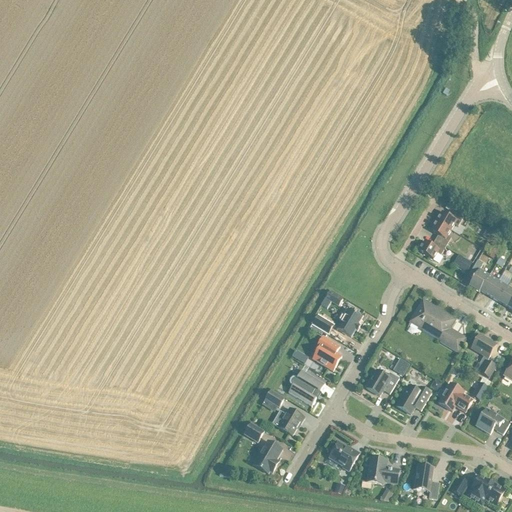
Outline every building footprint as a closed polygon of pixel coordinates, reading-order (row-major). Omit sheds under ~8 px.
[(463,219),(453,213),(450,218),(442,213),(437,223),(451,231),(455,226),(458,228),(463,219)] [(446,248),(451,239),(448,237),(451,231),(437,223),(431,232),(438,237),(435,242),(446,248)] [(446,248),(435,242),(432,247),(425,243),(419,252),(433,261),(439,264),(442,258),(441,257),(446,248)] [(467,273),(472,264),(463,259),(458,268),(467,273)] [(479,294),(480,292),(489,277),(479,271),(483,265),(478,262),(474,268),(469,277),(474,280),(469,288),(479,294)] [(489,297),(498,283),(489,277),(480,292),(489,297)] [(499,303),(507,288),(498,283),(489,297),(499,303)] [(508,309),(511,301),(511,291),(507,288),(499,303),(508,309)] [(325,300),(321,307),(327,310),(331,303),(339,308),(343,301),(329,293),(325,300)] [(458,354),(461,348),(466,340),(450,330),(455,321),(423,302),(411,323),(442,342),(441,344),(458,354)] [(344,320),(338,331),(343,333),(351,339),(355,332),(357,333),(361,327),(359,326),(363,319),(349,311),(349,312),(348,311),(346,312),(344,315),(344,317),(346,318),(344,320)] [(328,336),(334,326),(318,317),(313,327),(328,336)] [(489,380),(496,368),(487,362),(497,347),(479,336),(471,349),(484,357),(480,365),(484,367),(480,374),(489,380)] [(333,373),(339,363),(342,358),(336,355),(340,348),(324,339),(317,350),(319,352),(313,361),(333,373)] [(400,368),(411,375),(418,363),(407,357),(400,368)] [(325,386),(302,372),(298,379),(295,378),(293,379),(291,381),(290,383),(291,386),(293,387),(288,394),(312,408),(316,401),(320,393),(321,394),(325,386)] [(387,378),(377,372),(372,379),(371,378),(369,382),(370,383),(366,390),(380,398),(383,392),(390,396),(399,380),(390,375),(387,378)] [(481,384),(473,399),(480,403),(488,388),(481,384)] [(466,415),(473,402),(464,397),(465,394),(450,385),(438,406),(453,414),(456,410),(466,415)] [(418,392),(408,387),(396,408),(411,418),(415,411),(421,414),(432,395),(420,388),(418,392)] [(279,409),(284,401),(271,392),(265,401),(279,409)] [(280,412),(273,426),(278,429),(284,433),(293,438),(300,425),(301,426),(305,420),(296,415),(290,410),(286,416),(280,412)] [(503,437),(510,425),(504,422),(504,421),(486,411),(476,428),(490,436),(494,429),(498,431),(497,433),(503,437)] [(260,427),(263,421),(257,417),(253,423),(260,427)] [(258,444),(264,434),(251,425),(244,436),(258,444)] [(272,475),(277,467),(279,463),(277,462),(283,451),(268,443),(253,467),(268,476),(270,473),(272,475)] [(330,459),(328,464),(336,469),(339,464),(344,467),(343,470),(349,473),(360,455),(354,452),(352,454),(338,445),(335,450),(334,450),(333,450),(332,453),(333,454),(330,459)] [(398,487),(400,471),(387,469),(388,462),(370,460),(367,484),(385,487),(385,485),(398,487)] [(437,502),(440,486),(433,485),(435,469),(417,466),(414,492),(430,494),(429,501),(437,502)] [(225,469),(220,477),(230,479),(225,469)] [(505,493),(479,479),(473,490),(468,486),(468,485),(460,481),(453,493),(461,497),(464,493),(469,496),(468,499),(481,506),(485,501),(497,507),(505,493)] [(392,486),(388,496),(394,498),(397,488),(392,486)] [(337,487),(335,494),(342,496),(344,489),(337,487)]
